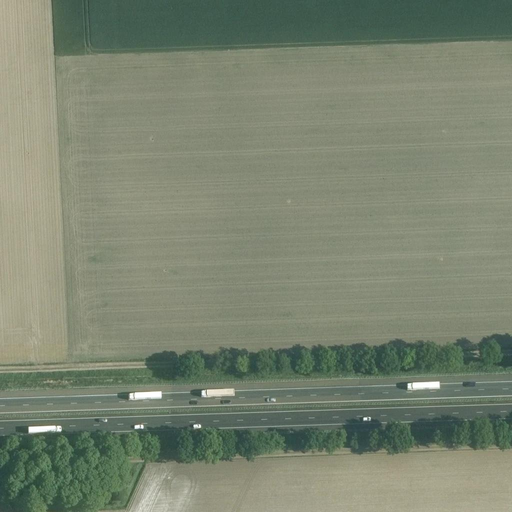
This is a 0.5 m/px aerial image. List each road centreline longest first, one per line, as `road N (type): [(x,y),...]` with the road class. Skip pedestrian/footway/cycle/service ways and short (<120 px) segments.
road 1 (motorway): [(0,429),(511,411)]
road 2 (motorway): [(511,389),(0,406)]
